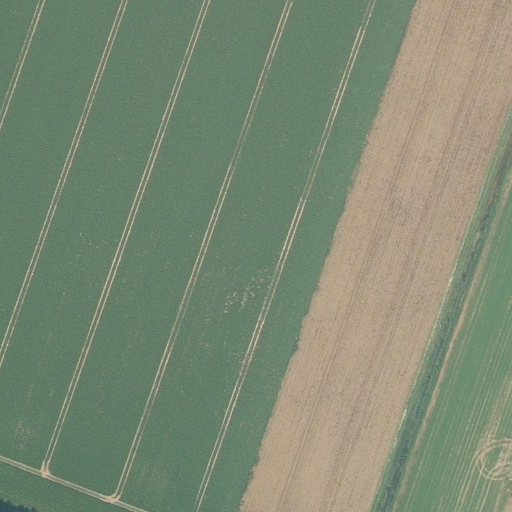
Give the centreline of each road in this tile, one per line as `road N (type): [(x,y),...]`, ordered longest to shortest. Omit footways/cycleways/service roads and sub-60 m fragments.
road 1 (track): [(511,117),(374,511)]
road 2 (track): [(394,511),(511,174)]
